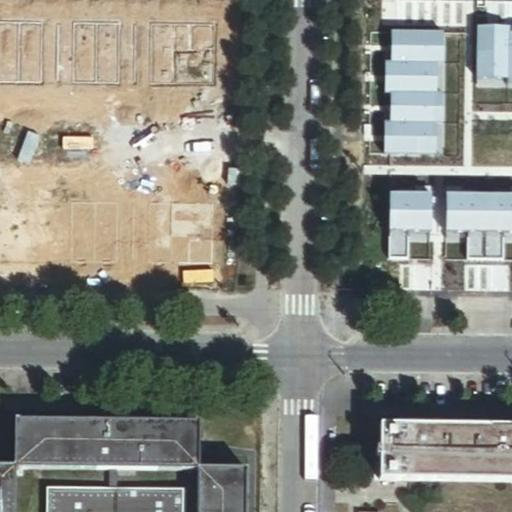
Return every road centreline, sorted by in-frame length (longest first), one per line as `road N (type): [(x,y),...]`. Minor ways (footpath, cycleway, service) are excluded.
road 1 (residential): [(306,0),(300,355)]
road 2 (residential): [(0,352),(300,355)]
road 3 (residential): [(300,355),(511,357)]
road 4 (residential): [(300,355),(298,511)]
